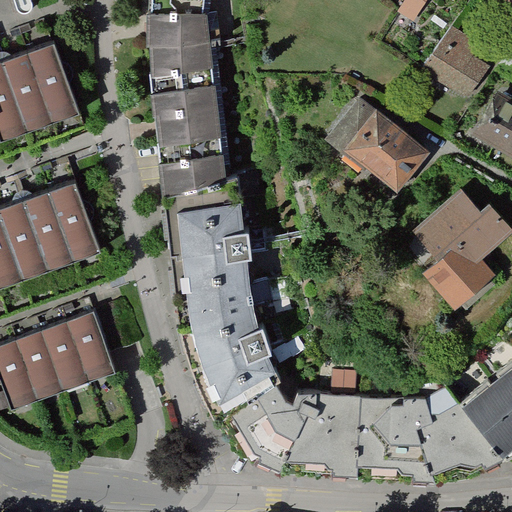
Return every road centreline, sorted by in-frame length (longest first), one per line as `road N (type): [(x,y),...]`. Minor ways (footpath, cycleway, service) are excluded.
road 1 (residential): [(211,498),(151,298),(121,153),(106,53),(108,0)]
road 2 (residential): [(511,500),(211,498)]
road 3 (residential): [(13,475),(61,487),(211,498)]
